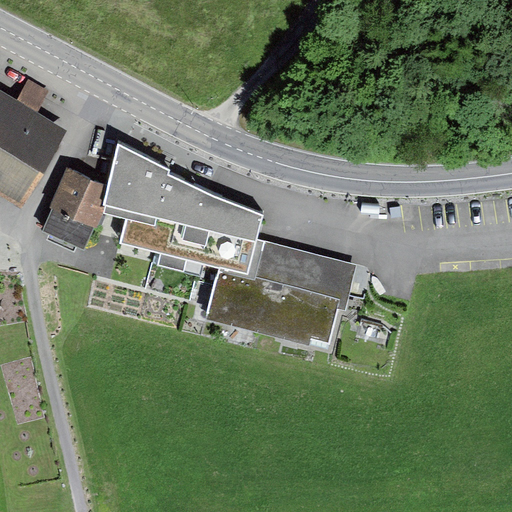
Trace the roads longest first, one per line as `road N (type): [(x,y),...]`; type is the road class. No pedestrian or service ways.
road 1 (primary): [(511,173),(403,182),(262,159),(0,28)]
road 2 (track): [(319,0),(288,52),(212,137)]
